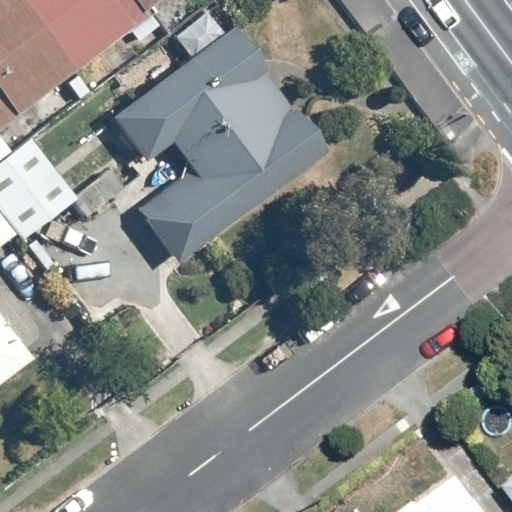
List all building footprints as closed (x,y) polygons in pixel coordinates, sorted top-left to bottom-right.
[(0,0),(0,122),(159,0),(0,0)] [(131,212),(170,265),(318,155),(226,31),(106,120),(138,163),(164,144),(186,172),(131,212)] [(71,197),(27,138),(0,158),(0,242),(15,231),(20,238),(72,199),(72,198),(71,197)] [(102,171),(71,197),(72,198),(87,216),(118,190),(102,171)] [(0,324),(0,380),(27,360),(0,324)] [(485,511),(458,477),(411,511),(485,511)] [(511,480),(503,487),(511,498),(511,480)]
